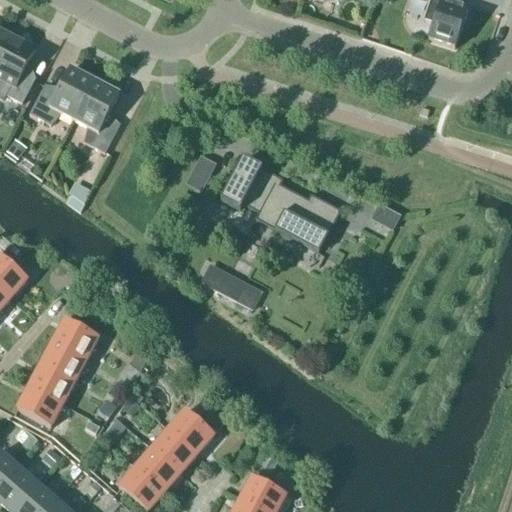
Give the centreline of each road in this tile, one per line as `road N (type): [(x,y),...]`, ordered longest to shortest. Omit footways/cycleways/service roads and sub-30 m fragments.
road 1 (residential): [(217,17),(449,92),(485,88),(511,43)]
road 2 (residential): [(217,17),(189,47),(171,50),(62,0)]
